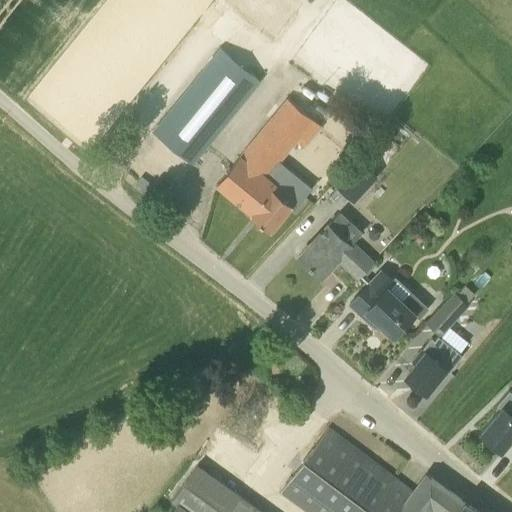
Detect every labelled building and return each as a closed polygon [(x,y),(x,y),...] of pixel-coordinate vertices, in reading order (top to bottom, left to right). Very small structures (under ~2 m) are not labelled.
[(192,164),(258,81),(221,50),(153,132),(192,164)] [(303,146),(321,125),(314,119),(288,98),(287,97),(216,185),(252,213),(250,215),(270,231),(291,206),(295,209),(305,197),(288,183),(281,191),(265,178),(296,141),(303,146)] [(359,159),(335,184),(353,201),(377,176),(359,159)] [(160,192),(142,177),(134,187),(152,202),(160,192)] [(433,219),(425,211),(419,218),(426,225),(433,219)] [(350,243),(328,224),(299,257),(322,278),(339,260),(358,278),(375,260),(352,240),(350,243)] [(388,288),(394,282),(381,270),(350,304),(363,317),(367,312),(394,337),(414,315),(419,319),(428,309),(409,292),(401,300),(388,288)] [(450,327),(469,306),(466,304),(475,294),(466,285),(457,295),(454,292),(426,323),(439,335),(441,336),(450,327)] [(439,335),(437,338),(434,341),(431,338),(428,342),(412,361),(416,364),(406,377),(426,393),(445,369),(449,372),(462,357),(457,354),(467,340),(450,327),(441,336),(439,335)] [(251,351),(256,358),(268,350),(262,343),(251,351)] [(511,392),(509,390),(498,404),(501,407),(481,432),(502,450),(511,437),(511,392)] [(479,511),(427,474),(414,492),(328,427),(280,492),(306,511),(479,511)] [(262,511),(197,465),(171,501),(177,505),(171,511),(262,511)]
